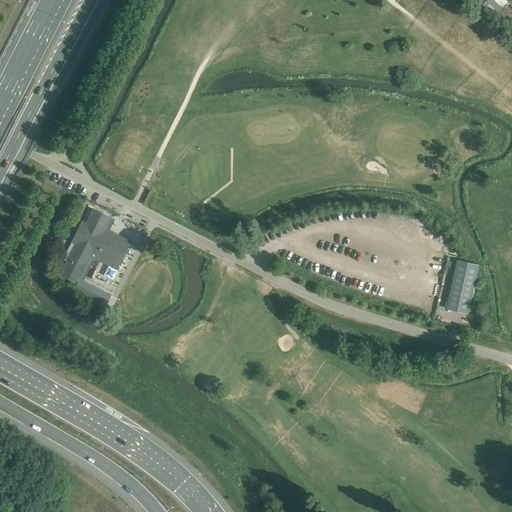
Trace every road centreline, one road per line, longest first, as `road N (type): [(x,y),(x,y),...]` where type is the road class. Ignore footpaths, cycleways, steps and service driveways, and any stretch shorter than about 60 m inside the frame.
road 1 (unclassified): [(0,137),(314,299),(511,362)]
road 2 (motorway): [(214,511),(162,457),(0,358)]
road 3 (primary): [(0,171),(91,0)]
road 4 (motorway): [(0,403),(110,467),(158,511)]
